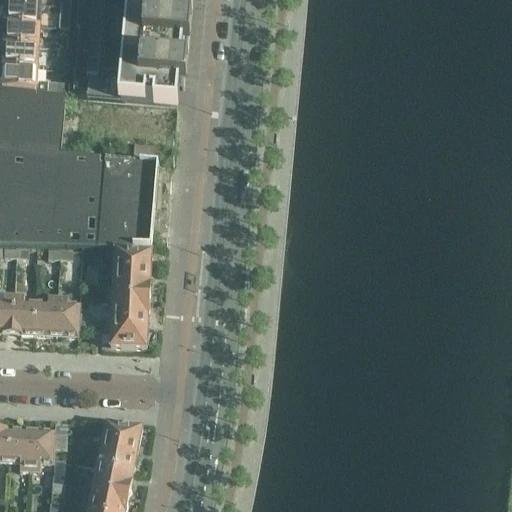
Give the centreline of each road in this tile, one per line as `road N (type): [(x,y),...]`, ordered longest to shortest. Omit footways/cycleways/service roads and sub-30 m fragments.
road 1 (secondary): [(226,395),(263,0)]
road 2 (secondary): [(238,0),(201,394)]
road 3 (residential): [(0,385),(179,393)]
